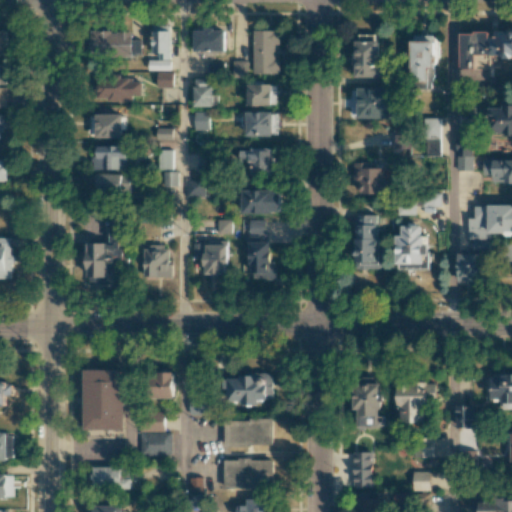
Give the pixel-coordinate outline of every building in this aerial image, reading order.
[(152,53),(160,53),(160,59),(170,59),(171,25),(153,25),(152,53)] [(225,51),(225,29),(194,29),(195,52),(225,51)] [(132,31),(90,30),(90,55),(132,56),(132,31)] [(279,73),(280,58),(275,58),(275,44),(280,44),(280,30),(253,30),(253,73),(279,73)] [(459,33),(511,32),(511,54),(498,55),(498,67),(460,67),(459,33)] [(356,77),(381,77),(380,34),(355,34),(356,77)] [(438,37),(412,36),(411,82),(429,82),(430,66),(438,66),(438,37)] [(170,70),(171,60),(149,60),(149,70),(170,70)] [(233,74),(248,75),(248,60),(233,60),(233,74)] [(224,75),(224,62),(208,62),(209,75),(224,75)] [(157,87),(173,87),(174,72),(158,71),(157,87)] [(142,81),(133,81),(133,77),(95,76),(95,100),(133,100),(133,95),(142,96),(142,81)] [(194,106),(217,105),(217,94),(213,94),(212,78),(194,78),(194,106)] [(276,82),(249,83),(250,105),(276,104),(276,82)] [(391,88),(352,88),(352,117),(391,117),(391,88)] [(195,129),(209,129),(209,111),(195,112),(195,129)] [(246,136),(279,135),(278,111),(246,111),(246,136)] [(122,113),(97,114),(97,138),(123,137),(122,113)] [(440,156),(442,118),(426,117),(425,155),(440,156)] [(173,128),(155,127),(155,139),(173,139),(173,128)] [(411,148),(410,128),(393,129),(394,149),(411,148)] [(471,170),(472,135),(457,134),(456,170),(471,170)] [(127,169),(127,146),(97,145),(97,156),(92,156),(92,169),(127,169)] [(274,173),(273,148),(240,149),(240,163),(251,163),(251,174),(274,173)] [(173,149),(158,149),(158,169),(173,169),(173,149)] [(199,168),(215,169),(215,152),(199,152),(199,168)] [(392,194),(392,180),(383,180),(383,168),(371,168),(371,162),(354,162),(354,183),(359,183),(359,194),(392,194)] [(178,171),(162,171),(162,191),(178,191),(178,171)] [(97,195),(129,195),(130,174),(98,174),(97,195)] [(186,197),(205,197),(205,180),(186,180),(186,197)] [(241,213),(281,212),(281,189),(240,190),(241,213)] [(398,214),(415,214),(415,206),(440,206),(441,193),(410,193),(410,205),(398,204),(398,214)] [(511,204),(475,205),(475,218),(468,218),(469,239),(491,238),(491,234),(511,233),(511,204)] [(377,215),(355,215),(355,268),(383,268),(383,247),(377,247),(377,215)] [(231,233),(231,219),(217,219),(217,233),(231,233)] [(250,219),(250,234),(265,234),(265,219),(250,219)] [(87,243),(87,281),(107,281),(107,264),(115,264),(115,260),(122,260),(122,221),(110,221),(110,243),(87,243)] [(396,235),(396,269),(429,269),(429,235),(421,235),(421,226),(401,225),(401,235),(396,235)] [(0,277),(12,277),(11,237),(0,236),(0,277)] [(489,250),(489,240),(472,240),(472,250),(489,250)] [(204,274),(227,274),(227,241),(205,241),(205,243),(193,243),(193,257),(204,257),(204,274)] [(272,241),(249,241),(250,278),(273,278),(272,241)] [(172,277),(172,264),(168,264),(168,246),(143,246),(143,276),(172,277)] [(458,281),(484,281),(484,253),(457,253),(458,281)] [(86,371),(86,430),(125,430),(126,371),(86,371)] [(174,397),(173,372),(154,372),(154,398),(174,397)] [(511,409),(511,375),(491,375),(491,398),(500,399),(500,409),(511,409)] [(223,401),(243,401),(243,405),(259,405),(259,399),(272,399),(272,376),(223,376),(223,401)] [(0,408),(5,408),(6,395),(12,395),(12,381),(0,381),(0,408)] [(438,383),(400,381),(399,421),(427,423),(428,399),(437,400),(438,383)] [(354,382),(354,410),(358,410),(357,425),(384,426),(385,416),(382,416),(382,383),(354,382)] [(189,414),(212,415),(212,399),(190,398),(189,414)] [(456,427),(480,426),(479,411),(473,411),(473,405),(455,405),(456,427)] [(148,431),(165,431),(165,412),(148,412),(148,431)] [(225,446),(273,445),(272,419),(225,420),(225,446)] [(0,459),(13,459),(13,432),(0,432),(0,459)] [(172,454),(172,432),(141,433),(141,455),(172,454)] [(434,438),(415,437),(414,456),(434,457),(434,438)] [(372,487),(373,452),(354,451),(354,486),(372,487)] [(273,458),(224,459),(224,488),(273,487),(273,458)] [(121,466),(92,466),(92,487),(120,488),(121,466)] [(413,471),(413,489),(430,489),(430,471),(413,471)] [(0,498),(14,498),(14,473),(0,473),(0,498)] [(202,477),(190,477),(190,491),(203,491),(202,477)] [(394,503),(414,502),(413,493),(393,494),(394,503)] [(204,508),(204,494),(189,494),(189,508),(204,508)] [(236,505),(235,511),(268,511),(268,499),(247,498),(247,505),(236,505)] [(384,511),(385,498),(360,498),(360,511),(384,511)] [(478,511),(511,511),(511,499),(479,501),(478,511)]
